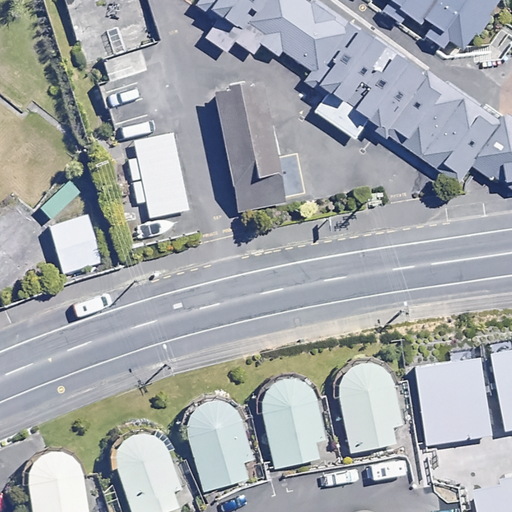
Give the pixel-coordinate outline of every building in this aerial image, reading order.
[(69,0),(85,60),(154,43),(143,0),(69,0)] [(343,15),(323,0),(206,0),(201,8),(219,22),(208,36),(226,51),(239,35),(259,51),(271,37),(305,65),(343,15)] [(498,0),(395,0),(465,48),(498,0)] [(499,124),(343,15),(304,70),(460,179),(470,164),(499,124)] [(281,76),(212,89),(236,213),(304,201),(281,76)] [(511,116),(506,113),(499,124),(470,164),(508,191),(511,190),(511,116)] [(130,139),(133,156),(127,158),(136,200),(142,199),(147,219),(189,210),(172,130),(130,139)] [(101,263),(87,214),(46,226),(60,275),(101,263)] [(511,343),(493,347),(509,430),(511,429),(511,343)] [(333,385),(349,452),(392,441),(389,425),(398,422),(386,373),(384,369),(380,365),(376,362),(372,360),(367,359),(362,358),(358,359),(353,360),(348,361),(344,364),(341,367),(338,371),(335,376),(334,380),(333,385)] [(478,358),(418,366),(429,440),(489,432),(478,358)] [(257,404),(273,468),(316,457),(312,441),(323,438),(311,391),(310,390),(308,386),(305,382),(301,379),(297,377),(292,375),(287,374),(282,374),(278,375),(273,377),(269,379),(265,382),(262,386),(260,390),(258,395),(257,400),(257,404)] [(183,429),(202,490),(245,477),(240,462),(250,459),(235,412),(233,408),(230,404),(226,401),(222,399),(217,398),(212,397),(208,397),(203,398),(198,400),(194,403),(191,406),(188,410),(185,414),(184,418),(183,423),(183,428),(184,428),(183,429)] [(110,460),(129,511),(166,511),(176,509),(171,493),(180,489),(162,441),(160,438),(156,434),(152,431),(148,429),(143,428),(138,428),(133,428),(129,429),(124,431),(120,434),(117,437),(114,441),(112,446),(110,451),(110,455),(110,460)] [(21,479),(28,511),(86,511),(77,467),(75,464),(72,460),(69,457),(65,454),(60,452),(55,451),(50,450),(45,451),(40,452),(36,454),(32,457),(28,461),(25,465),(23,469),(22,474),(21,479)] [(511,511),(511,480),(471,490),(475,511),(511,511)]
